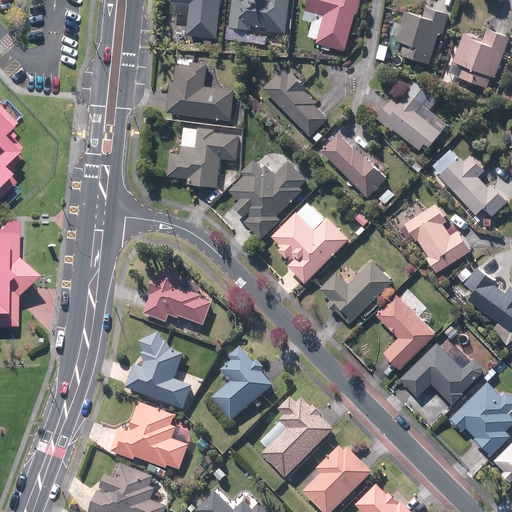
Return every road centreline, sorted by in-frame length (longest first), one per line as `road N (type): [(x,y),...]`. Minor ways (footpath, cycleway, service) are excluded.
road 1 (residential): [(475,511),(206,242),(180,226),(104,215)]
road 2 (secondary): [(28,511),(87,337),(104,215)]
road 3 (secondary): [(136,0),(123,130),(104,215)]
road 4 (secondary): [(104,215),(94,134),(108,0)]
